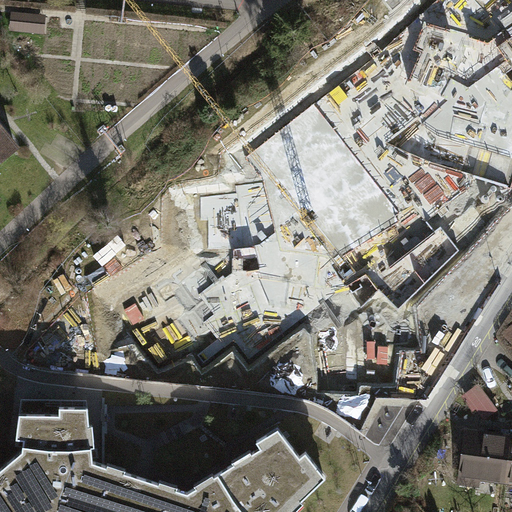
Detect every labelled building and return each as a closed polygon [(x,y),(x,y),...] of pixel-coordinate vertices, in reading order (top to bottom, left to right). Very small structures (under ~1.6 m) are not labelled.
[(511,30),(491,28),(492,18),(397,9),(391,70),(511,81),(511,30)] [(46,15),(10,12),(8,31),(45,34),(46,15)] [(361,96),(259,119),(273,179),(375,156),(361,96)] [(0,158),(14,148),(0,130),(0,158)] [(426,140),(415,245),(472,250),(483,145),(426,140)] [(118,320),(303,283),(292,225),(106,262),(118,320)] [(349,275),(332,380),(389,389),(405,284),(349,275)] [(130,511),(131,511),(142,477),(93,461),(88,407),(21,406),(17,437),(24,438),(23,451),(0,469),(0,511),(130,511)] [(501,480),(507,431),(462,425),(455,483),(479,486),(480,478),(501,480)] [(132,506),(130,511),(289,511),(325,477),(306,451),(300,456),(277,427),(257,440),(261,447),(188,492),(142,477),(132,506)] [(511,431),(507,431),(501,480),(511,481),(511,431)]
